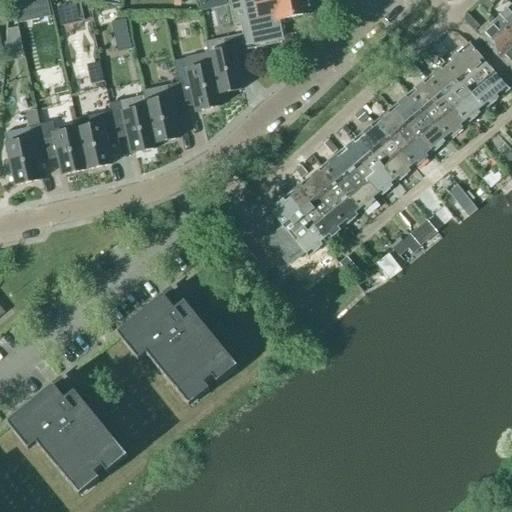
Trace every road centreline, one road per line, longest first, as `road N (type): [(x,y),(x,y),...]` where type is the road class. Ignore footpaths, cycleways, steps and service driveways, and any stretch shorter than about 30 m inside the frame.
road 1 (residential): [(175,188),(173,247),(0,382)]
road 2 (unclassified): [(175,188),(218,166),(366,23)]
road 3 (residential): [(264,191),(451,20)]
road 4 (residential): [(336,258),(511,110)]
road 5 (unclassified): [(0,226),(175,188)]
